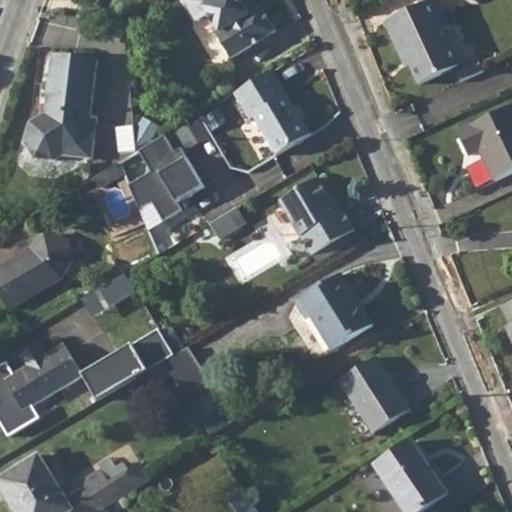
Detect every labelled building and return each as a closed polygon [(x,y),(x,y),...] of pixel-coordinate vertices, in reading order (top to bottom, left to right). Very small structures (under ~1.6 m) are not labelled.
[(186,0),(199,20),(211,13),(221,29),(218,32),(232,56),(276,30),(261,6),(258,8),(254,3),(250,1),(249,0),(186,0)] [(429,4),(380,27),(394,57),(398,56),(413,89),(446,73),(452,70),(435,35),(443,31),(429,4)] [(31,121),(24,139),(36,156),(54,158),(63,153),(92,157),(97,118),(90,117),(98,58),(54,53),(46,111),(31,121)] [(452,70),(446,73),(452,86),(476,75),(469,62),(452,70)] [(276,68),(245,87),(253,100),(246,104),(254,118),(258,115),(280,152),(316,131),(292,92),(290,93),(276,68)] [(245,87),(238,91),(246,104),(253,100),(245,87)] [(511,107),(457,133),(468,157),(479,152),(493,182),(511,173),(511,107)] [(175,152),(166,134),(139,150),(149,171),(129,184),(150,229),(182,208),(180,201),(204,188),(181,148),(175,152)] [(322,176),(283,198),(316,253),(358,227),(346,208),(340,211),(335,202),(337,201),(322,176)] [(242,207),(214,226),(224,242),(252,223),(242,207)] [(36,246),(0,267),(0,287),(10,305),(63,274),(74,259),(77,256),(73,244),(72,241),(58,230),(44,235),(36,246)] [(343,274),(297,302),(307,318),(312,315),(334,350),(376,324),(343,274)] [(511,305),(503,309),(511,326),(507,328),(511,338),(511,305)] [(159,331),(118,356),(132,381),(138,377),(164,362),(174,356),(159,331)] [(7,363),(0,366),(0,401),(1,403),(0,403),(0,420),(9,436),(41,417),(35,405),(84,376),(65,344),(46,355),(39,344),(22,353),(29,365),(13,373),(7,363)] [(174,356),(164,362),(172,376),(192,407),(215,393),(188,347),(174,356)] [(118,356),(84,376),(99,401),(132,381),(118,356)] [(379,357),(341,381),(374,433),(412,409),(379,357)] [(164,362),(138,377),(147,391),(172,376),(164,362)] [(413,440),(376,465),(392,489),(407,511),(422,511),(450,494),(413,440)] [(98,511),(102,510),(134,490),(153,479),(143,462),(132,469),(127,461),(119,466),(113,456),(100,464),(102,467),(82,480),(86,486),(67,498),(41,456),(1,480),(20,511),(98,511)]
